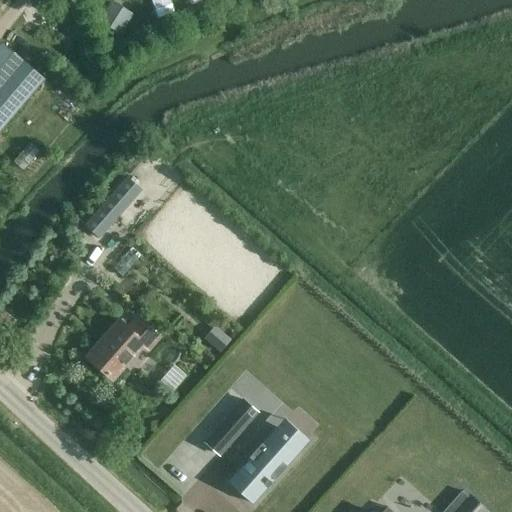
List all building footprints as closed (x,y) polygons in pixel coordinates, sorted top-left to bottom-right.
[(111,1),(99,21),(120,34),(133,14),(111,1)] [(0,127),(42,77),(3,44),(0,48),(0,127)] [(127,176),(84,225),(99,239),(142,190),(127,176)] [(162,335),(137,313),(127,325),(119,317),(84,357),(112,382),(143,348),(148,351),(162,335)] [(214,326),(204,338),(220,352),(231,341),(214,326)] [(192,350),(198,355),(204,348),(198,343),(192,350)] [(242,401),(204,443),(219,457),(258,414),(242,401)] [(277,427),(228,483),(253,505),(303,449),(277,427)] [(454,511),(487,511),(469,495),(467,498),(454,511)]
